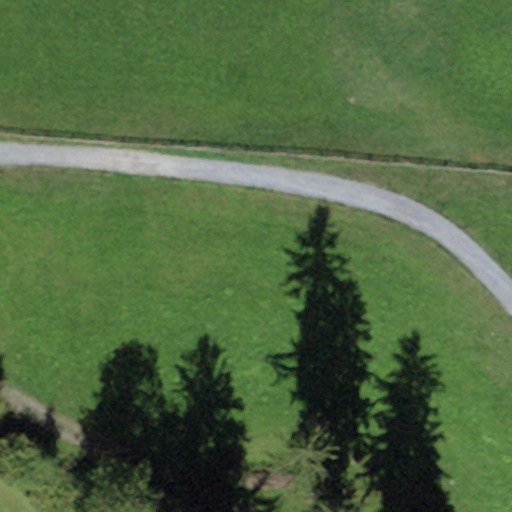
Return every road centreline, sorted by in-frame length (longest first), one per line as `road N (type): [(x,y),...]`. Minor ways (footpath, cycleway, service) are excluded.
road 1 (track): [(0,157),(250,179),(351,197),(423,228),(511,307)]
road 2 (track): [(133,511),(0,404)]
